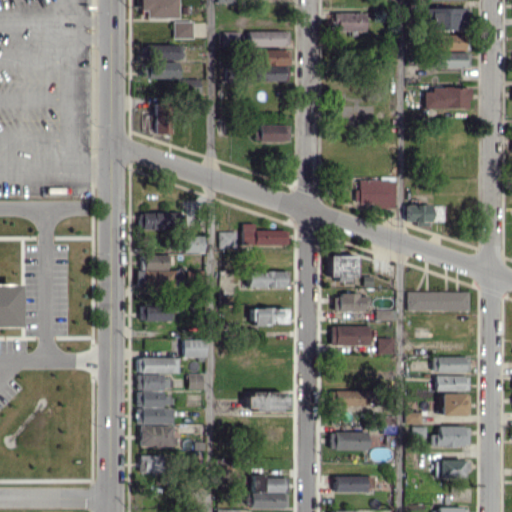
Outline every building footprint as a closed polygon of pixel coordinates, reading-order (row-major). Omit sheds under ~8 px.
[(174,17),(173,0),(137,0),(137,10),(142,9),(142,17),(174,17)] [(464,6),(425,7),(425,29),(464,29),(464,6)] [(362,12),(329,11),(329,30),(362,30),(362,12)] [(191,37),(190,20),(170,21),(170,38),(191,37)] [(221,31),(221,45),(237,44),(237,30),(221,31)] [(245,31),(245,46),(286,45),(286,30),(245,31)] [(462,34),(438,33),(437,48),(462,49),(462,34)] [(180,59),(180,44),(142,43),(142,58),(180,59)] [(286,49),(256,49),(256,65),(255,65),(254,80),(286,80),(286,49)] [(435,67),(462,66),(462,51),(434,52),(435,67)] [(175,78),(176,62),(141,62),(140,77),(175,78)] [(197,78),(179,79),(180,93),(197,92),(197,78)] [(421,107),(467,107),(466,87),(421,87),(421,107)] [(152,133),(169,132),(168,104),(151,104),(152,133)] [(253,124),(253,141),(286,141),(286,124),(253,124)] [(392,205),(392,178),(353,177),(352,204),(392,205)] [(404,222),(441,222),(441,205),(404,204),(404,222)] [(161,229),(161,211),(136,211),(135,228),(161,229)] [(252,229),(252,222),(238,223),(239,245),(281,244),(281,229),(252,229)] [(233,231),(215,231),(215,247),(233,248),(233,231)] [(199,235),(177,235),(177,252),(198,252),(199,235)] [(165,254),(139,253),(138,269),(142,270),(142,285),(178,287),(179,270),(164,269),(165,254)] [(353,275),(353,254),(325,255),(325,279),(345,278),(345,275),(353,275)] [(244,286),(285,287),(286,270),(244,269),(244,286)] [(0,326),(14,327),(13,283),(0,283),(0,326)] [(466,291),(404,290),(404,310),(466,310),(466,291)] [(336,310),(364,310),(363,293),(336,294),(336,310)] [(167,320),(167,305),(137,305),(138,320),(167,320)] [(284,307),(248,307),(248,324),(283,324),(284,307)] [(374,320),(393,319),(393,308),(374,309),(374,320)] [(366,345),(366,325),(328,324),(327,344),(366,345)] [(391,337),(375,336),(374,353),(391,353),(391,337)] [(179,356),(202,356),(203,339),(180,338),(179,356)] [(433,371),(462,370),(461,355),(432,356),(433,371)] [(175,372),(175,357),(134,357),(133,372),(175,372)] [(169,423),(169,405),(169,395),(159,395),(159,386),(169,386),(169,378),(159,378),(159,373),(134,373),(134,423),(169,423)] [(184,388),(200,388),(200,373),(185,373),(184,388)] [(433,389),(465,389),(465,374),(433,375),(433,389)] [(329,389),(329,405),(365,404),(365,388),(329,389)] [(283,392),(243,392),(243,409),(283,409),(283,392)] [(436,415),(466,415),(466,393),(436,393),(436,415)] [(419,411),(402,411),(402,422),(419,422),(419,411)] [(136,425),(137,446),(174,446),(174,436),(170,436),(170,425),(136,425)] [(466,425),(435,425),(435,433),(426,434),(427,446),(466,445),(466,425)] [(365,431),(327,431),(327,449),(364,449),(365,431)] [(161,455),(136,454),(136,471),(161,471),(161,455)] [(460,459),(436,459),(436,476),(460,477),(460,459)] [(362,491),(363,475),(331,474),(331,490),(362,491)] [(248,475),(248,507),(280,508),(281,476),(248,475)]
